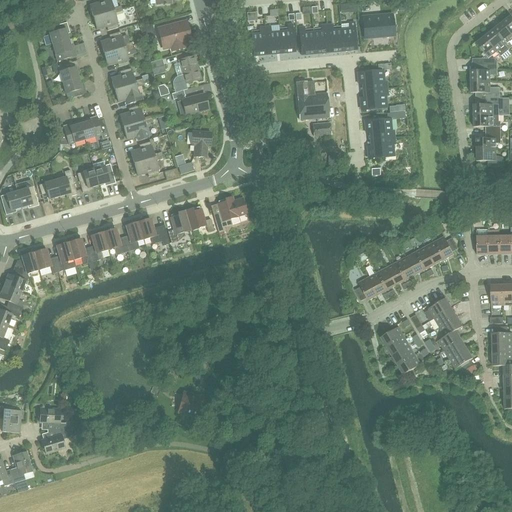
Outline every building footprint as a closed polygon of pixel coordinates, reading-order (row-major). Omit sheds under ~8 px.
[(90,5),(93,18),(122,9),(121,6),(113,8),(110,0),(98,0),(99,3),(90,5)] [(340,5),(341,13),(354,12),(353,4),(340,5)] [(118,28),(116,21),(124,19),(122,9),(93,18),(96,30),(106,27),(107,31),(118,28)] [(256,13),(247,14),(248,22),(257,21),(256,13)] [(393,16),(363,18),(364,36),(372,35),(372,38),(392,36),(391,26),(393,26),(393,16)] [(511,17),(511,16),(502,23),(511,36),(511,17)] [(171,47),(172,50),(184,47),(183,43),(190,41),(186,22),(158,29),(163,48),(171,47)] [(48,28),(49,34),(52,45),(69,40),(66,29),(68,29),(67,23),(48,28)] [(511,36),(502,23),(493,30),(509,50),(505,45),(511,39),(511,36)] [(350,31),(342,32),(344,52),(358,50),(356,24),(349,24),(350,31)] [(141,28),(144,39),(155,36),(152,25),(141,28)] [(287,34),(279,34),(281,55),(295,53),(293,26),(287,27),(287,34)] [(333,26),(327,27),(330,53),(344,52),(342,32),(334,33),(333,26)] [(321,34),(313,34),(315,54),(330,53),(327,27),(321,27),(321,34)] [(305,28),(298,29),(300,56),(315,54),(313,34),(305,35),(305,28)] [(259,36),(251,37),(253,57),(267,56),(264,29),(258,30),(259,36)] [(271,29),(264,29),(267,56),(281,55),(279,34),(271,35),(271,29)] [(493,30),(485,37),(497,52),(501,56),(509,50),(493,30)] [(100,42),(104,54),(132,46),(132,42),(130,43),(127,35),(121,37),(120,32),(109,35),(110,39),(100,42)] [(485,59),(485,65),(497,64),(497,62),(492,55),(497,52),(485,37),(476,43),(488,59),(485,59)] [(55,55),(57,61),(75,56),(71,39),(69,40),(52,45),(55,55)] [(129,64),(125,51),(133,49),(132,46),(104,54),(107,66),(117,63),(118,67),(129,64)] [(179,61),(183,75),(178,76),(180,83),(173,85),(175,93),(183,91),(186,90),(185,84),(201,79),(195,57),(179,61)] [(150,63),(154,76),(166,72),(162,59),(150,63)] [(58,66),(58,68),(62,83),(79,78),(77,73),(80,72),(76,61),(58,66)] [(497,75),(497,69),(497,64),(485,65),(485,71),(470,71),(470,82),(490,82),(490,76),(497,75)] [(111,78),(114,90),(143,82),(142,79),(134,81),(130,69),(119,72),(121,76),(111,78)] [(382,70),(357,72),(358,85),(368,84),(368,90),(386,88),(386,82),(383,82),(382,70)] [(53,85),(52,81),(50,81),(48,75),(44,76),(46,82),(48,87),(53,85)] [(83,83),(80,84),(79,78),(62,83),(67,99),(86,94),(83,83)] [(138,95),(136,88),(144,85),(143,82),(114,90),(118,103),(127,100),(129,103),(143,99),(141,94),(138,95)] [(313,82),(296,83),(299,121),(329,118),(328,102),(327,94),(315,95),(313,82)] [(490,88),(490,82),(470,82),(471,93),(485,93),(485,99),(487,99),(500,99),(500,98),(503,98),(503,99),(506,98),(502,98),(500,98),(500,94),(500,87),(490,88)] [(163,85),(157,87),(158,90),(160,97),(169,94),(168,89),(163,85)] [(369,97),(359,97),(360,110),(385,108),(384,96),(387,96),(386,88),(368,90),(369,97)] [(152,92),(154,99),(160,97),(158,90),(152,92)] [(185,96),(183,91),(175,93),(171,94),(172,100),(185,96)] [(205,94),(182,100),(182,101),(185,115),(186,116),(209,110),(205,94)] [(472,114),(473,114),(473,116),(499,116),(499,110),(503,110),(503,102),(506,102),(506,98),(503,99),(503,98),(500,98),(500,99),(487,99),(488,99),(488,105),(473,105),(473,107),(472,108),(472,114)] [(120,115),(123,128),(152,119),(151,116),(143,118),(139,106),(128,109),(129,113),(120,115)] [(85,140),(101,135),(102,140),(109,138),(104,120),(97,122),(96,116),(79,121),(80,124),(85,140)] [(474,127),(488,127),(488,133),(501,133),(500,121),(499,121),(499,116),(473,116),(473,119),(472,119),(472,123),(473,124),(474,127)] [(148,138),(145,125),(153,122),(152,119),(123,128),(127,140),(136,137),(137,141),(148,138)] [(389,119),(363,122),(365,134),(375,133),(375,139),(393,137),(392,131),(390,131),(389,119)] [(68,145),(74,143),(85,140),(80,124),(79,121),(68,124),(63,126),(68,145)] [(330,123),(312,124),(313,137),(331,136),(330,123)] [(192,132),(191,146),(194,146),(194,157),(206,157),(207,147),(210,147),(211,133),(192,132)] [(496,150),(496,144),(501,144),(501,133),(488,133),(489,139),(476,139),(476,150),(496,150)] [(376,146),(366,147),(367,159),(392,156),(391,144),(394,144),(393,137),(375,139),(376,146)] [(130,152),(134,164),(162,156),(161,153),(154,155),(150,142),(139,145),(140,149),(130,152)] [(503,158),(496,156),(496,150),(476,150),(477,161),(491,161),(491,167),(503,167),(503,158)] [(159,174),(156,161),(163,159),(162,156),(134,164),(137,176),(147,173),(148,177),(159,174)] [(327,156),(326,165),(337,167),(339,158),(327,156)] [(110,164),(104,166),(93,169),(98,185),(109,182),(110,185),(115,183),(110,164)] [(88,191),(87,188),(98,185),(93,169),(77,174),(82,193),(88,191)] [(179,176),(176,169),(164,172),(166,180),(179,176)] [(66,177),(55,181),(60,197),(71,194),(71,196),(77,195),(70,170),(64,172),(66,177)] [(22,173),(16,176),(20,182),(26,178),(22,173)] [(50,202),(49,200),(60,197),(55,181),(39,185),(44,204),(50,202)] [(33,207),(38,206),(33,187),(25,182),(15,185),(21,208),(32,205),(33,207)] [(11,214),(11,211),(21,208),(15,185),(17,192),(0,196),(6,215),(11,214)] [(233,198),(218,202),(220,208),(218,208),(221,217),(214,218),(219,235),(224,234),(224,232),(226,232),(224,227),(240,223),(238,217),(247,215),(242,198),(234,201),(233,198)] [(210,220),(205,221),(202,213),(201,214),(199,208),(185,212),(191,231),(206,226),(208,233),(214,231),(210,220)] [(173,222),(171,222),(174,230),(168,232),(171,244),(177,242),(185,236),(184,232),(191,231),(185,212),(171,216),(173,222)] [(150,219),(138,223),(143,240),(151,238),(152,243),(154,244),(162,242),(163,246),(169,244),(166,232),(160,233),(159,230),(154,231),(150,219)] [(126,226),(130,239),(124,240),(128,252),(139,249),(137,242),(143,240),(138,223),(126,226)] [(122,253),(128,252),(124,240),(119,242),(116,229),(103,233),(108,250),(120,247),(122,253)] [(477,254),(488,254),(488,235),(488,230),(476,230),(477,254)] [(499,231),(488,231),(488,235),(488,254),(500,254),(499,235),(499,231)] [(102,257),(100,252),(108,250),(103,233),(91,236),(95,249),(90,251),(93,262),(98,261),(100,260),(102,257)] [(511,234),(499,235),(500,254),(511,254),(511,234)] [(452,238),(447,241),(444,237),(434,242),(444,260),(454,255),(453,252),(458,249),(452,238)] [(83,265),(92,262),(93,262),(90,251),(84,252),(81,239),(69,243),(74,260),(81,258),(83,265)] [(434,242),(425,247),(434,265),(444,260),(434,242)] [(69,243),(56,247),(60,259),(55,261),(58,273),(76,268),(74,260),(69,243)] [(425,247),(415,253),(425,270),(434,265),(425,247)] [(53,274),(58,273),(55,261),(49,262),(46,250),(34,253),(39,270),(51,267),(53,274)] [(22,257),(25,270),(23,275),(28,277),(27,274),(39,270),(34,253),(22,257)] [(415,253),(406,258),(415,275),(425,270),(415,253)] [(406,258),(396,263),(406,280),(415,275),(406,258)] [(396,263),(387,268),(397,286),(406,280),(396,263)] [(387,268),(378,273),(387,291),(397,286),(387,268)] [(378,273),(368,278),(378,296),(387,291),(378,273)] [(26,282),(28,278),(28,277),(23,275),(21,280),(8,275),(4,286),(21,293),(25,282),(25,281),(26,282)] [(361,302),(366,299),(368,301),(378,296),(368,278),(358,284),(360,288),(355,291),(361,302)] [(511,285),(502,286),(502,306),(511,305),(511,285)] [(0,295),(0,298),(11,303),(9,308),(21,312),(23,307),(16,304),(21,293),(4,286),(0,295)] [(491,286),(491,306),(502,306),(502,286),(491,286)] [(445,299),(428,310),(434,319),(451,308),(445,299)] [(18,318),(20,313),(21,312),(9,308),(7,313),(0,310),(0,323),(7,326),(12,315),(18,318)] [(457,317),(451,308),(434,319),(440,328),(457,317)] [(410,318),(417,329),(422,326),(416,315),(410,318)] [(438,341),(438,342),(462,327),(457,317),(440,328),(445,337),(438,341)] [(405,328),(411,325),(408,320),(403,323),(405,328)] [(0,343),(8,346),(9,341),(2,338),(7,326),(0,323),(0,343)] [(438,342),(444,351),(461,340),(456,331),(463,327),(462,327),(438,342)] [(495,328),(495,334),(492,334),(492,345),(511,344),(511,333),(507,334),(507,327),(495,328)] [(398,328),(381,338),(387,348),(404,337),(398,328)] [(412,338),(415,343),(420,340),(417,335),(412,338)] [(387,348),(392,357),(409,346),(404,337),(387,348)] [(418,348),(423,345),(420,340),(415,343),(418,348)] [(444,351),(450,360),(467,349),(461,340),(444,351)] [(0,355),(3,356),(5,352),(7,352),(9,347),(7,347),(8,346),(0,343),(0,355)] [(428,347),(431,353),(436,350),(433,344),(428,347)] [(511,344),(492,345),(492,356),(511,355),(511,344)] [(392,357),(397,366),(415,355),(409,346),(392,357)] [(223,349),(225,356),(233,353),(230,347),(223,349)] [(424,357),(429,354),(426,349),(420,352),(424,357)] [(474,366),(470,360),(473,358),(467,349),(450,360),(456,369),(460,367),(463,372),(474,366)] [(421,365),(415,355),(397,366),(403,375),(421,365)] [(511,355),(492,356),(493,367),(511,366),(511,355)] [(503,367),(504,377),(511,376),(511,366),(493,367),(503,367)] [(184,393),(179,411),(185,413),(185,415),(198,418),(203,401),(196,399),(197,396),(184,393)] [(202,417),(209,419),(213,406),(206,404),(202,417)] [(2,432),(19,433),(21,412),(4,410),(4,406),(0,405),(0,420),(3,421),(2,432)] [(60,423),(60,410),(40,409),(40,422),(52,423),(52,431),(65,427),(65,423),(60,423)] [(65,449),(62,440),(68,438),(66,431),(71,429),(70,426),(65,427),(52,431),(53,437),(41,441),(45,454),(65,449)] [(13,456),(17,468),(11,470),(16,489),(19,488),(19,489),(27,486),(25,480),(24,474),(32,471),(26,452),(13,456)] [(0,481),(2,481),(4,486),(13,484),(15,489),(16,489),(11,470),(5,471),(1,460),(0,460),(0,481)]
